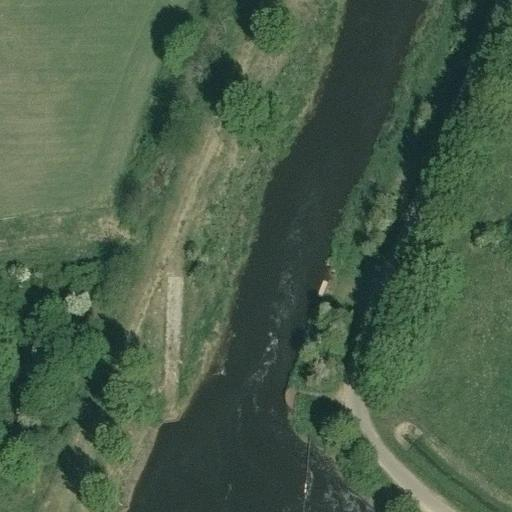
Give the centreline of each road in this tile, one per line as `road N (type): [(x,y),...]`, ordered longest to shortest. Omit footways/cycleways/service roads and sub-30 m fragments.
road 1 (unclassified): [(442,511),(372,441),(354,397),(356,380),(385,288),(503,0)]
road 2 (track): [(72,511),(264,0)]
